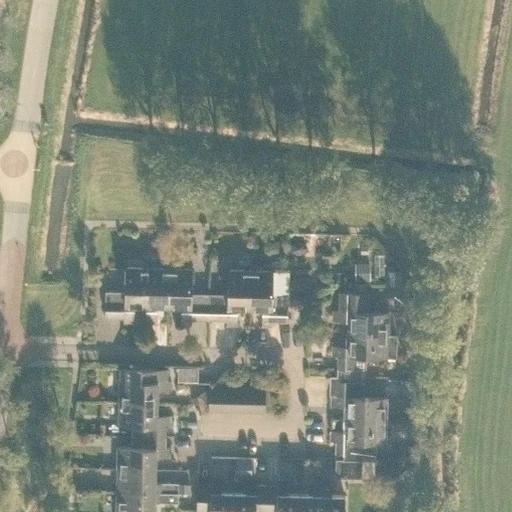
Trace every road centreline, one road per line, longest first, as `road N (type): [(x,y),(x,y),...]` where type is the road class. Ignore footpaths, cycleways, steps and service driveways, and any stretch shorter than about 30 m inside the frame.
road 1 (residential): [(207,424),(294,426),(296,357),(0,351)]
road 2 (tertiary): [(20,164),(44,0)]
